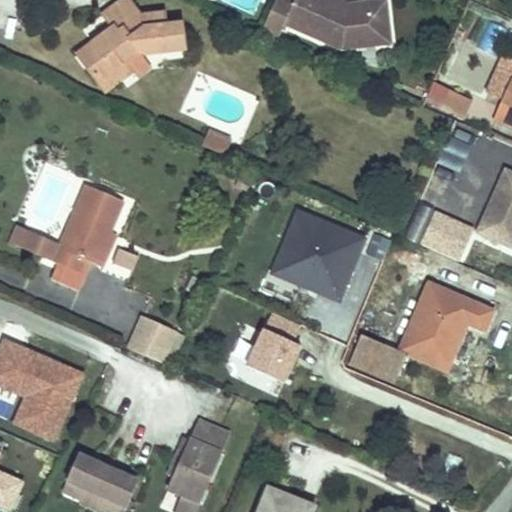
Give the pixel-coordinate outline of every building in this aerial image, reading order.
[(185,46),(183,20),(167,21),(165,10),(141,13),(131,0),(113,0),(103,10),(111,20),(76,50),(102,82),(130,60),(127,56),(140,46),(143,49),(185,46)] [(223,0),(254,13),(259,0),(223,0)] [(286,0),(275,25),(333,51),(367,47),(363,14),(343,16),(337,13),(340,7),(322,0),(286,0)] [(382,46),(377,3),(340,7),(337,13),(343,16),(363,14),(367,47),(382,46)] [(497,53),(506,26),(487,19),(477,46),(497,53)] [(153,61),(143,49),(140,46),(127,56),(130,60),(102,82),(109,89),(136,67),(140,72),(153,61)] [(511,76),(502,98),(511,102),(511,121),(511,124),(511,125),(511,76)] [(437,91),(421,84),(413,102),(429,109),(437,91)] [(461,101),(437,91),(429,109),(453,119),(461,101)] [(225,155),(231,141),(208,130),(202,144),(225,155)] [(511,170),(503,167),(475,228),(508,244),(511,236),(511,170)] [(127,206),(90,190),(64,249),(57,267),(82,277),(88,265),(100,270),(113,239),(127,206)] [(366,233),(296,205),(269,274),(339,301),(366,233)] [(433,211),(420,243),(460,259),(473,227),(433,211)] [(21,230),(14,247),(24,252),(32,235),(21,230)] [(32,235),(24,252),(57,267),(64,249),(32,235)] [(120,242),(113,239),(100,270),(107,273),(120,242)] [(433,321),(444,296),(432,291),(421,316),(433,321)] [(433,321),(427,334),(421,350),(456,365),(462,350),(471,331),(489,339),(497,320),(444,296),(433,321)] [(265,329),(262,328),(246,364),(285,382),(302,345),(293,341),(300,326),(272,313),(265,329)] [(161,363),(175,331),(143,317),(129,349),(161,363)] [(84,372),(4,338),(0,347),(0,386),(24,397),(12,424),(55,442),(84,372)] [(367,339),(354,366),(400,387),(412,359),(367,339)] [(13,405),(0,399),(0,415),(8,418),(13,405)] [(224,461),(233,442),(202,427),(193,445),(224,461)] [(0,503),(9,508),(21,479),(0,470),(0,452),(4,443),(0,441),(0,503)] [(201,509),(224,461),(193,445),(170,493),(183,500),(201,509)] [(126,510),(138,484),(125,478),(93,464),(79,458),(67,484),(86,492),(82,502),(80,506),(93,511),(102,511),(103,511),(107,502),(126,510)] [(127,473),(95,459),(93,464),(125,478),(127,473)] [(82,502),(86,492),(67,484),(63,494),(82,502)] [(310,511),(312,509),(269,490),(258,511),(310,511)] [(199,511),(201,509),(183,500),(177,511),(199,511)] [(103,511),(125,511),(126,510),(107,502),(103,511)]
